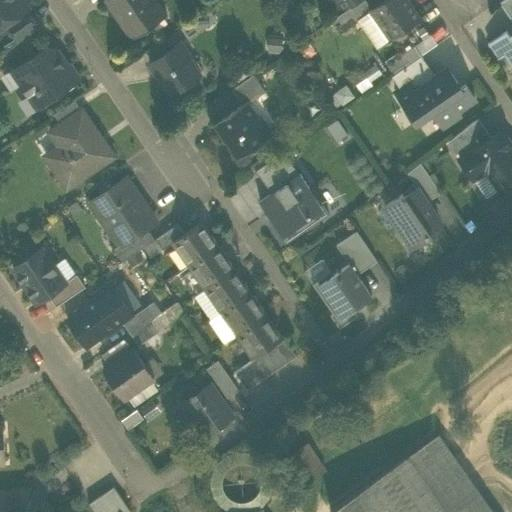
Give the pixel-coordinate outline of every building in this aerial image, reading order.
[(0,0),(0,26),(6,23),(26,9),(28,7),(23,0),(0,0)] [(125,15),(115,0),(105,0),(118,19),(125,15)] [(118,19),(131,37),(152,23),(147,15),(161,6),(157,0),(115,0),(125,15),(118,19)] [(371,8),(365,0),(360,0),(356,3),(340,14),(349,26),(357,20),(371,11),(370,9),(371,8)] [(371,11),(390,38),(420,18),(407,0),(383,0),(371,8),(370,9),(371,11)] [(511,0),(503,0),(499,3),(511,21),(511,20),(511,0)] [(147,15),(152,23),(166,13),(161,6),(147,15)] [(183,25),(189,34),(214,17),(208,8),(183,25)] [(6,23),(19,41),(39,27),(26,9),(6,23)] [(390,38),(371,11),(357,20),(376,48),(390,38)] [(430,33),(420,18),(390,38),(399,51),(400,53),(413,45),(430,33)] [(506,31),(488,43),(498,58),(503,54),(511,67),(511,20),(511,21),(511,32),(509,35),(506,31)] [(438,44),(430,33),(413,45),(421,56),(438,44)] [(156,76),(168,94),(200,73),(178,41),(153,58),(162,71),(156,76)] [(385,60),(395,74),(421,56),(413,45),(400,53),(399,51),(385,60)] [(40,91),(46,100),(77,78),(77,77),(69,66),(68,65),(67,66),(57,51),(46,49),(13,72),(29,95),(33,92),(35,95),(40,91)] [(435,75),(421,56),(395,74),(391,76),(400,89),(409,83),(415,91),(434,78),(433,77),(435,75)] [(162,71),(153,58),(147,63),(156,76),(162,71)] [(456,111),(474,99),(464,84),(459,88),(455,82),(457,81),(447,67),(435,75),(433,77),(434,78),(415,91),(409,83),(400,89),(395,92),(415,121),(431,110),(442,126),(458,115),(456,111)] [(232,88),(243,104),(246,102),(247,103),(265,91),(253,74),(232,88)] [(33,92),(29,95),(37,106),(46,100),(40,91),(35,95),(33,92)] [(56,112),(62,122),(84,107),(78,97),(56,112)] [(216,123),(238,155),(266,136),(255,120),(258,118),(247,103),(246,102),(243,104),(216,123)] [(46,153),(68,185),(115,153),(84,107),(62,122),(53,128),(63,141),(46,153)] [(269,134),(258,118),(255,120),(266,136),(269,134)] [(449,140),(461,157),(491,137),(478,118),(449,140)] [(499,188),(511,178),(511,146),(501,130),(491,137),(461,157),(459,158),(472,178),(482,172),(489,173),(499,188)] [(255,170),(271,193),(299,174),(283,150),(255,170)] [(417,187),(427,201),(440,192),(420,163),(407,172),(417,187)] [(282,234),(322,207),(309,186),(300,173),(299,174),(271,193),(259,201),(267,212),(282,234)] [(119,244),(119,246),(143,229),(147,227),(156,221),(126,177),(89,202),(119,244)] [(282,234),(267,212),(265,213),(285,242),(329,213),(310,185),(309,186),(322,207),(282,234)] [(398,229),(410,248),(430,234),(428,231),(439,223),(428,206),(430,205),(427,201),(417,187),(404,196),(402,193),(385,204),(401,227),(398,229)] [(174,242),(189,264),(217,245),(201,222),(184,233),(173,241),(174,242)] [(155,238),(163,249),(174,242),(173,241),(184,233),(177,223),(155,238)] [(155,238),(147,227),(143,229),(151,241),(155,238)] [(113,248),(122,261),(142,247),(151,241),(143,229),(119,246),(119,244),(113,248)] [(336,244),(349,263),(356,274),(376,260),(356,231),(336,244)] [(189,264),(205,287),(233,268),(217,245),(189,264)] [(13,268),(36,303),(48,295),(65,283),(64,282),(41,248),(27,258),(25,257),(18,262),(18,264),(13,268)] [(353,309),(372,296),(356,274),(349,263),(334,273),(319,284),(341,317),(353,309)] [(205,287),(221,310),(249,291),(233,268),(205,287)] [(334,273),(331,270),(313,283),(333,312),(330,314),(339,327),(357,315),(353,309),(341,317),(319,284),(334,273)] [(48,295),(56,306),(85,286),(77,274),(64,282),(65,283),(48,295)] [(67,319),(86,345),(104,332),(103,329),(113,322),(114,323),(131,312),(111,283),(94,295),(96,298),(67,319)] [(221,310),(237,334),(265,314),(249,291),(221,310)] [(124,322),(132,332),(150,320),(161,312),(153,301),(124,322)] [(281,338),(265,314),(237,334),(253,357),(263,351),(273,344),(281,338)] [(157,330),(150,320),(132,332),(139,343),(157,330)] [(115,325),(114,323),(113,322),(103,329),(104,332),(115,325)] [(281,338),(273,344),(286,363),(296,356),(283,337),(281,338)] [(273,344),(263,351),(276,369),(286,363),(273,344)] [(104,369),(124,398),(153,377),(133,349),(104,369)] [(253,357),(253,358),(266,376),(276,369),(263,351),(253,357)] [(253,358),(243,364),(256,383),(266,376),(253,358)] [(206,368),(226,397),(238,389),(218,360),(206,368)] [(247,389),(256,383),(243,364),(234,371),(247,389)] [(197,421),(206,433),(232,415),(210,383),(183,401),(191,411),(187,414),(194,423),(197,421)] [(493,511),(438,433),(405,456),(443,511),(493,511)] [(330,510),(331,511),(443,511),(405,456),(330,510)] [(89,503),(94,511),(127,511),(130,510),(113,486),(89,503)] [(0,491),(0,511),(48,511),(33,489),(0,491)]
